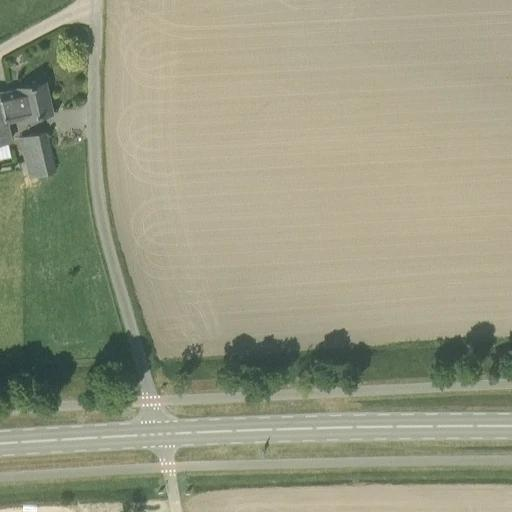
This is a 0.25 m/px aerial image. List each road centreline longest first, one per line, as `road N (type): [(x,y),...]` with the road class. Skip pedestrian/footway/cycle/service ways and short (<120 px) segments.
road 1 (unclassified): [(94,0),(98,206),(160,433)]
road 2 (secondary): [(160,433),(511,430)]
road 3 (secondary): [(0,444),(160,433)]
